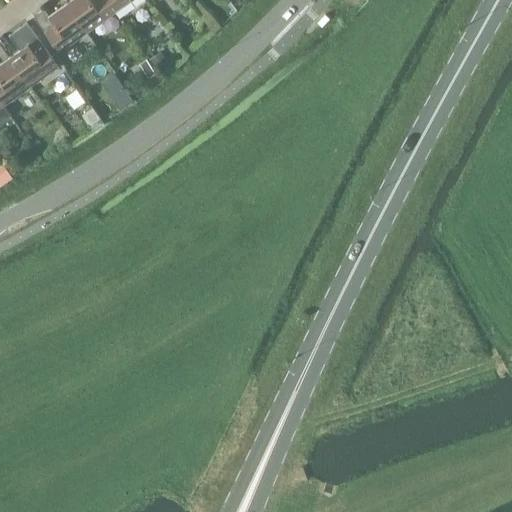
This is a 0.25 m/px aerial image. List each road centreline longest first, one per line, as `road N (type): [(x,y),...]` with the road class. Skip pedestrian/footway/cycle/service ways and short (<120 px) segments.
road 1 (secondary): [(241,511),(328,322),(501,0)]
road 2 (unclassified): [(0,226),(192,103),(300,0)]
